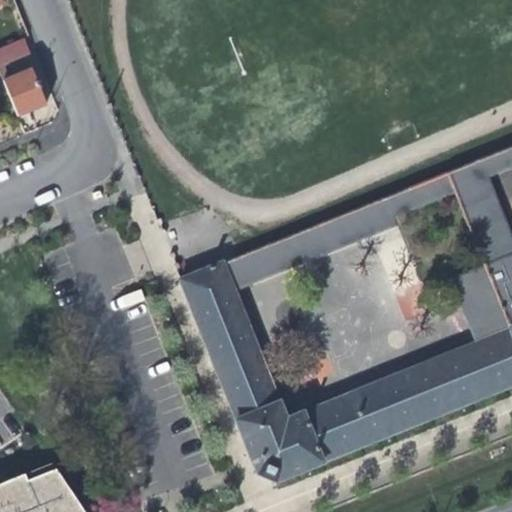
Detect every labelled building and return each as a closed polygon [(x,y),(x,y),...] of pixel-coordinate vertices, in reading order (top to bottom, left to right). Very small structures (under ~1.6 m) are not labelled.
[(24,40),(0,49),(0,76),(18,118),(34,110),(45,105),(31,72),(8,80),(3,67),(30,56),(24,40)] [(511,144),(480,158),(447,171),(455,190),(482,265),(511,252),(511,240),(486,174),(511,163),(511,144)] [(392,216),(455,190),(447,171),(384,197),(392,216)] [(394,219),(392,216),(384,197),(239,255),(221,262),(232,289),(395,223),(394,219)] [(511,252),(482,265),(449,279),(473,343),(302,412),(302,411),(289,416),(283,415),(278,402),(277,403),(232,289),(221,262),(179,278),(235,420),(234,420),(242,441),(255,472),(265,477),(275,481),(321,462),(321,460),(511,383),(511,252)] [(26,482),(55,470),(52,464),(23,476),(26,482)] [(0,511),(83,511),(55,470),(26,482),(23,476),(0,485),(0,511)]
